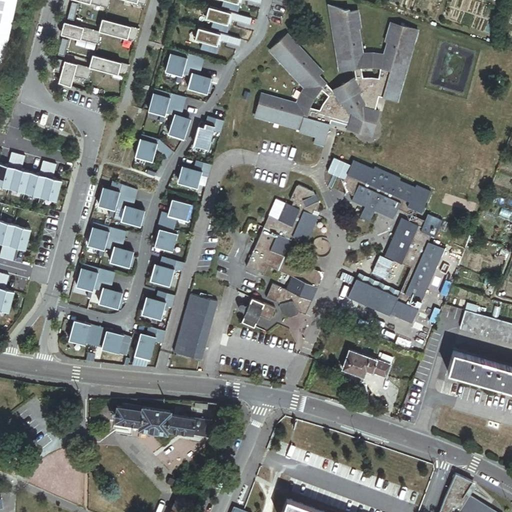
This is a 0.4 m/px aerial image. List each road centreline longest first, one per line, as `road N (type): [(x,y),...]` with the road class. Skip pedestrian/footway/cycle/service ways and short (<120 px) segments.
road 1 (residential): [(267,0),(254,45),(231,66),(163,182),(128,325),(49,303)]
road 2 (residential): [(52,0),(34,87),(91,135),(49,303)]
road 3 (tertiary): [(43,370),(266,396)]
road 4 (tertiary): [(266,396),(449,453)]
road 5 (residential): [(266,396),(219,511)]
